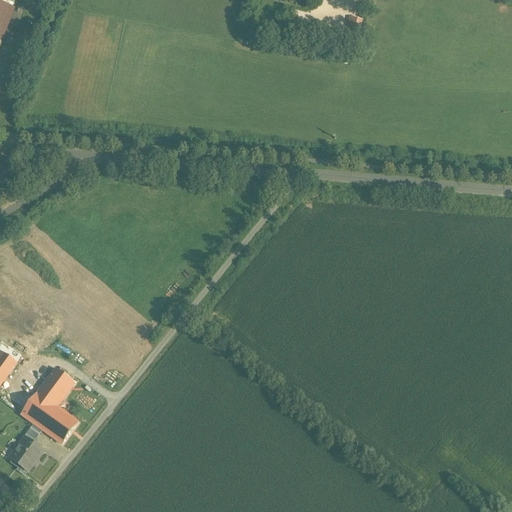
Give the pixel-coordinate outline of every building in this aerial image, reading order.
[(0,3),(0,45),(14,9),(12,8),(0,3)] [(9,175),(0,174),(0,190),(8,191),(9,175)] [(2,352),(0,354),(0,385),(16,363),(2,352)] [(56,370),(38,394),(22,416),(62,445),(79,423),(58,408),(76,384),(56,370)] [(25,438),(19,447),(20,448),(11,461),(28,473),(37,460),(38,461),(45,452),(25,438)]
